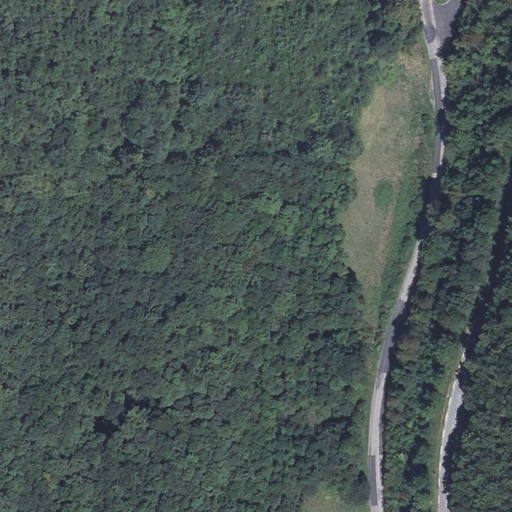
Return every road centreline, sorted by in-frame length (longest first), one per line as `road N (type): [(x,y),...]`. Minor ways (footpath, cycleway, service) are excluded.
road 1 (tertiary): [(434,42),(439,158),(376,406),(377,511)]
road 2 (secondary): [(446,511),(450,421),(511,209)]
